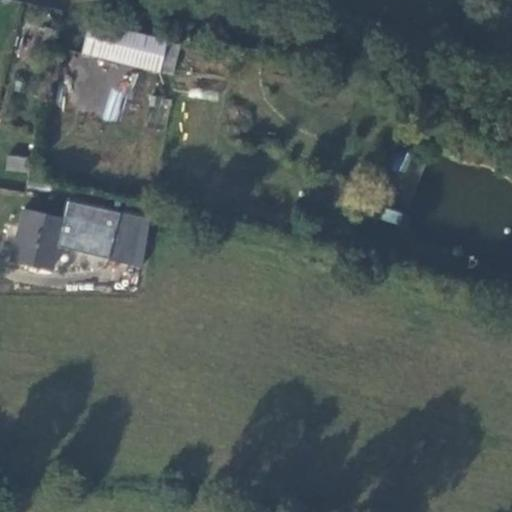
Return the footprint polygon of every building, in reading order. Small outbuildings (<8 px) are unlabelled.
[(159,71),(166,41),(89,22),(82,52),(159,71)] [(53,46),(57,30),(45,27),(41,43),(53,46)] [(167,42),(162,73),(174,75),(179,43),(167,42)] [(94,90),(108,94),(101,118),(116,122),(130,75),(101,67),(94,90)] [(31,173),(33,158),(8,156),(7,170),(31,173)] [(31,181),(48,183),(50,172),(33,170),(31,181)] [(63,218),(56,247),(108,260),(119,212),(67,201),(63,218)] [(56,247),(63,218),(24,209),(11,262),(50,272),(56,247)] [(144,253),(149,222),(123,217),(122,219),(118,248),(118,249),(144,253)]
